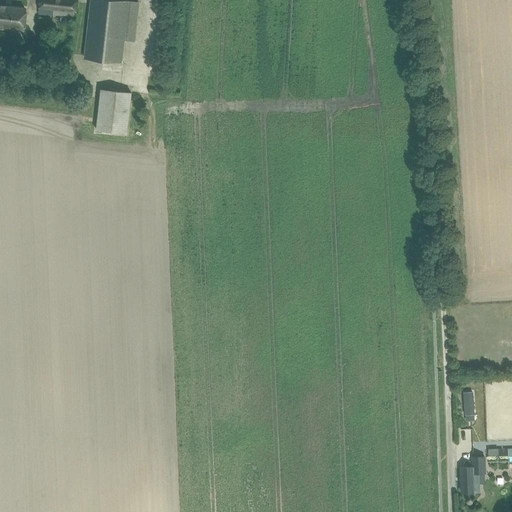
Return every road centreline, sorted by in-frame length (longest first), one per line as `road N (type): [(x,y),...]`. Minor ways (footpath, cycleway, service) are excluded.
road 1 (track): [(446,356),(437,162),(412,0)]
road 2 (unclassified): [(451,511),(446,356)]
